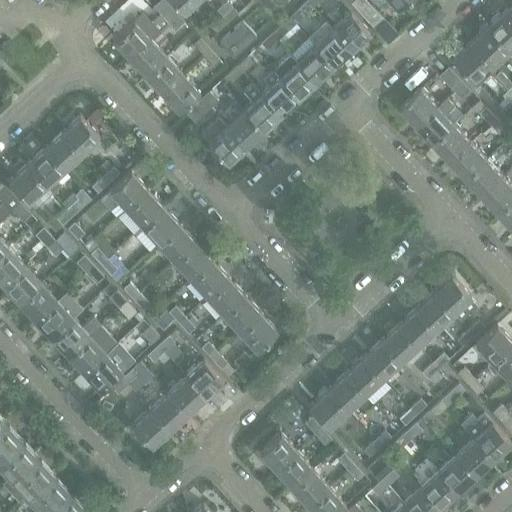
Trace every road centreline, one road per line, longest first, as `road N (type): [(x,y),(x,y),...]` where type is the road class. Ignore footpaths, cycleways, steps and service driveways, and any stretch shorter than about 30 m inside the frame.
road 1 (residential): [(143,499),(0,338)]
road 2 (residential): [(227,217),(85,60)]
road 3 (residential): [(205,450),(327,329)]
road 4 (residential): [(345,107),(227,217)]
road 5 (residential): [(327,329),(448,226)]
road 6 (residential): [(448,226),(345,107)]
road 7 (residential): [(345,107),(459,0)]
road 8 (residential): [(227,217),(327,329)]
